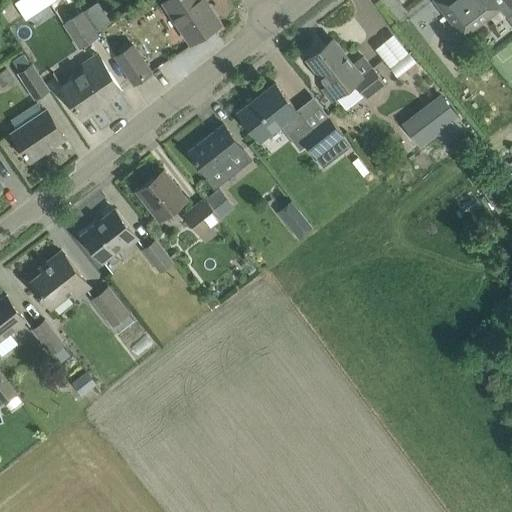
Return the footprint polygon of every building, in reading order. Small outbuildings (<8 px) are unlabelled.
[(165,0),(164,1),(191,41),(221,21),(210,5),(207,6),(205,3),(207,1),(206,0),(165,0)] [(511,0),(435,0),(464,37),(501,8),(511,21),(511,0)] [(64,22),(80,47),(100,34),(84,10),(64,22)] [(333,38),(308,57),(328,83),(323,87),(332,98),(338,93),(341,96),(356,84),(366,97),(385,82),(373,66),(372,66),(364,56),(353,64),(333,38)] [(402,41),(381,53),(400,85),(421,73),(402,41)] [(151,71),(132,43),(116,54),(134,82),(151,71)] [(85,66),(60,83),(83,116),(100,105),(99,103),(108,97),(109,99),(123,90),(98,52),(83,63),(85,66)] [(17,72),(36,99),(50,89),(32,62),(17,72)] [(276,82),(238,112),(251,127),(259,138),(280,122),(301,148),(308,142),(317,154),(326,147),(344,133),(328,113),(311,126),(297,108),(276,82)] [(440,98),(432,104),(446,121),(454,114),(440,98)] [(65,136),(53,119),(47,110),(13,132),(31,158),(45,149),(44,147),(49,144),(50,145),(65,136)] [(443,129),(433,117),(412,133),(421,145),(443,129)] [(206,137),(189,150),(202,166),(209,175),(209,176),(212,173),(217,179),(246,157),(241,151),(244,149),(236,139),(224,123),(211,133),(212,135),(208,139),(206,137)] [(186,199),(176,186),(164,170),(158,175),(160,176),(155,180),(154,178),(138,190),(159,219),(186,199)] [(296,236),(312,223),(290,197),(275,210),(296,236)] [(184,216),(206,243),(218,233),(213,226),(223,218),(206,198),(184,216)] [(138,237),(115,208),(83,234),(104,260),(125,243),(127,246),(138,237)] [(144,247),(160,269),(174,259),(158,237),(144,247)] [(90,286),(78,270),(66,254),(59,258),(56,254),(41,266),(44,270),(31,280),(53,309),(78,290),(81,293),(90,286)] [(128,311),(109,287),(94,298),(114,323),(128,311)] [(0,339),(27,319),(19,309),(7,293),(0,298),(0,339)] [(66,341),(46,317),(33,328),(53,352),(66,341)] [(0,372),(0,395),(4,401),(16,392),(0,372)]
